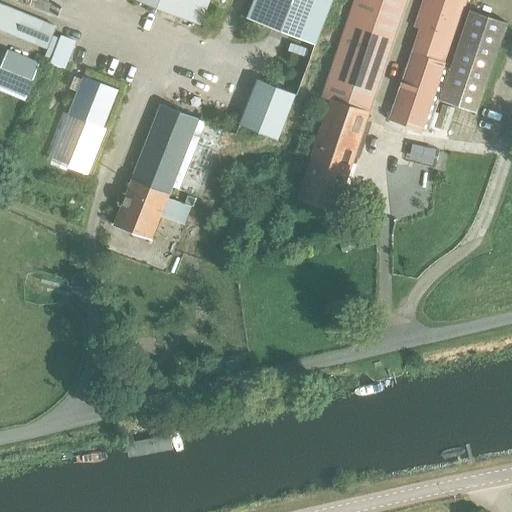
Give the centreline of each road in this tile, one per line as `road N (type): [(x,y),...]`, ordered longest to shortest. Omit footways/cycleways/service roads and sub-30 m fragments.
road 1 (unclassified): [(0,435),(511,315)]
road 2 (tertiary): [(337,511),(511,472)]
